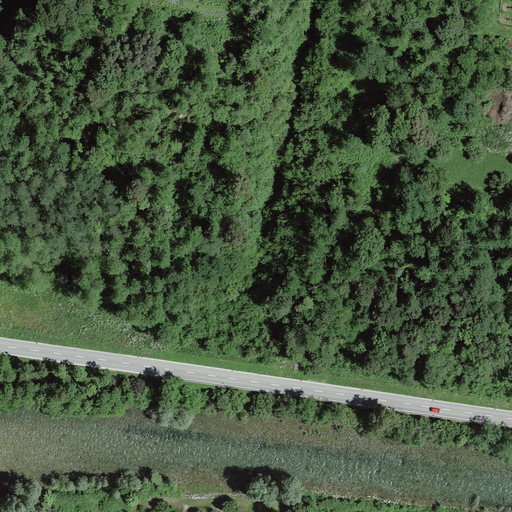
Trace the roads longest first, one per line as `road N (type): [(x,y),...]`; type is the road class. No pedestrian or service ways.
road 1 (secondary): [(511,421),(0,346)]
road 2 (track): [(511,26),(367,0)]
